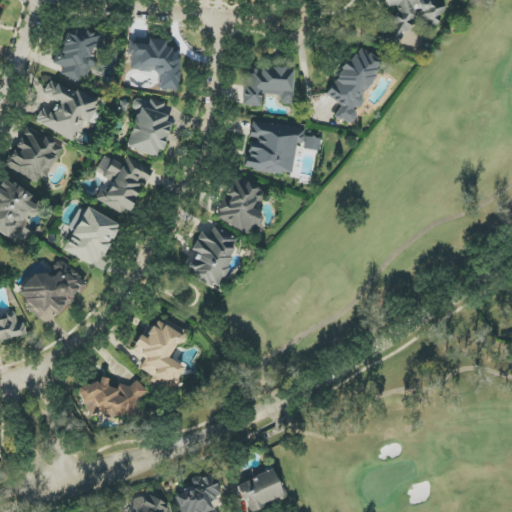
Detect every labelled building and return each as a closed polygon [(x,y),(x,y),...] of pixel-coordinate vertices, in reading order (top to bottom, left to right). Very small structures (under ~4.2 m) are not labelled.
[(385,0),(387,8),(396,6),(396,10),(381,41),(381,42),(380,42),(392,48),(398,47),(415,13),(416,19),(435,28),(445,7),(431,0),(385,0)] [(54,66),(62,66),(61,78),(91,80),(94,51),(100,51),(101,37),(93,36),(93,32),(64,30),(63,52),(55,51),(54,66)] [(158,89),(175,90),(179,49),(165,47),(166,41),(148,40),(148,44),(129,43),(128,55),(139,56),(138,69),(160,71),(158,89)] [(326,96),(341,106),(335,116),(351,125),(359,112),(354,109),(384,64),(357,47),(326,96)] [(243,106),(261,107),(261,95),(281,96),(280,104),(292,105),(293,70),(245,67),(243,106)] [(35,122),(72,141),(82,121),(87,124),(98,104),(51,79),(43,94),(59,103),(53,114),(43,108),(35,122)] [(168,124),(165,123),(167,116),(161,114),(164,105),(134,97),(131,109),(136,110),(126,148),(160,157),(168,124)] [(295,143),(302,144),(304,130),(252,122),(249,140),(248,140),(244,169),(290,176),(295,143)] [(37,183),(41,175),(46,178),(63,147),(25,127),(5,166),(37,183)] [(318,151),(320,139),(305,137),(303,149),(318,151)] [(96,202),(127,214),(141,180),(147,183),(152,169),(126,158),(123,164),(103,156),(96,174),(106,178),(96,202)] [(265,194),(236,177),(225,197),(226,197),(215,217),(248,235),(253,225),(257,227),(263,215),(252,209),(256,201),(259,203),(265,194)] [(0,233),(18,245),(28,231),(22,227),(30,216),(32,217),(39,206),(29,199),(31,197),(2,178),(0,181),(0,233)] [(119,225),(86,207),(62,250),(95,268),(119,225)] [(239,241),(213,229),(210,234),(201,230),(191,250),(196,253),(185,274),(216,289),(239,241)] [(87,286),(60,259),(51,267),(55,271),(49,278),(41,269),(15,295),(38,318),(49,307),(57,316),(87,286)] [(0,342),(26,338),(24,323),(17,324),(15,312),(5,313),(6,319),(0,319),(0,342)] [(170,393),(184,367),(170,360),(186,333),(158,317),(146,339),(140,335),(131,350),(145,358),(140,369),(153,376),(150,382),(170,393)] [(145,394),(139,380),(119,388),(118,386),(110,390),(105,378),(99,380),(77,389),(88,417),(100,412),(104,423),(140,408),(136,398),(145,394)] [(285,498),(275,470),(237,483),(247,511),(253,511),(265,508),(264,505),(285,498)] [(180,511),(211,511),(213,511),(210,501),(221,497),(213,473),(191,480),(193,489),(175,495),(180,511)] [(165,511),(169,506),(147,495),(144,501),(135,496),(129,508),(136,511),(165,511)]
